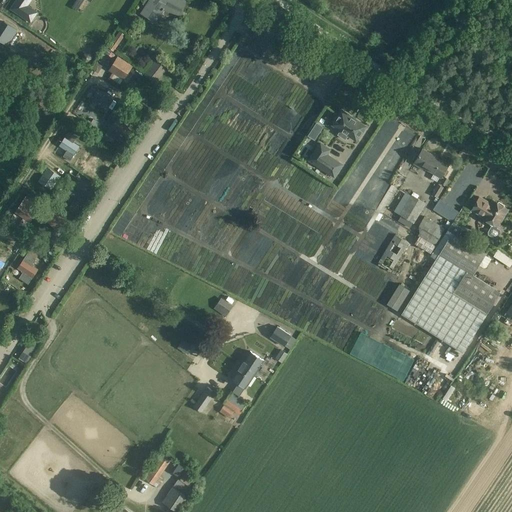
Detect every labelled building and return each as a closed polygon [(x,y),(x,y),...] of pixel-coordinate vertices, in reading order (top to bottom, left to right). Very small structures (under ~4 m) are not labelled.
[(31,0),(16,0),(10,10),(30,23),(37,12),(27,5),(31,0)] [(80,0),(77,0),(74,5),(80,9),(84,3),(80,0)] [(187,2),(184,0),(145,0),(143,4),(148,7),(148,8),(160,16),(164,10),(182,16),(187,2)] [(3,21),(0,26),(0,41),(8,46),(17,30),(3,21)] [(125,35),(120,31),(113,41),(118,45),(125,35)] [(85,54),(82,58),(85,62),(90,61),(91,57),(89,54),(85,54)] [(132,67),(118,57),(109,71),(124,80),(132,67)] [(167,69),(156,61),(145,75),(157,83),(167,69)] [(97,63),(92,69),(98,73),(102,66),(97,63)] [(98,89),(91,99),(106,109),(113,98),(98,89)] [(87,103),(83,115),(93,119),(97,107),(87,103)] [(365,127),(341,111),(332,125),(340,131),(338,135),(345,139),(348,136),(356,141),(365,127)] [(131,128),(117,118),(111,127),(106,135),(114,140),(119,133),(125,137),(131,128)] [(94,119),(90,124),(100,131),(104,125),(94,119)] [(309,135),(316,139),(325,125),(318,121),(309,135)] [(65,137),(59,145),(67,150),(63,156),(70,161),(79,146),(65,137)] [(331,149),(320,142),(308,160),(334,177),(343,164),(327,154),(331,149)] [(98,150),(87,170),(99,176),(110,156),(98,150)] [(448,165),(423,150),(414,164),(422,168),(423,166),(441,177),(448,165)] [(38,179),(52,189),(61,176),(48,166),(38,179)] [(444,176),(441,183),(444,185),(445,185),(447,186),(451,180),(448,179),(447,178),(444,176)] [(443,187),(438,184),(432,194),(438,197),(443,187)] [(71,188),(65,196),(73,202),(69,208),(75,212),(79,206),(80,206),(86,197),(71,188)] [(425,204),(411,195),(400,215),(413,224),(425,204)] [(478,196),(471,209),(482,215),(481,216),(493,223),(488,232),(489,235),(495,238),(498,237),(501,233),(500,230),(497,228),(498,227),(496,226),(507,208),(491,199),(489,202),(478,196)] [(37,204),(26,197),(15,213),(30,222),(36,213),(33,211),(37,204)] [(54,208),(44,219),(60,233),(70,222),(54,208)] [(445,229),(438,225),(424,249),(430,253),(445,229)] [(446,229),(430,256),(435,259),(438,254),(439,254),(471,273),(476,264),(483,268),(486,267),(491,259),(482,253),(483,252),(448,230),(446,229)] [(408,243),(394,235),(379,263),(392,270),(408,243)] [(511,256),(497,248),(493,256),(511,266),(511,264),(511,256)] [(24,260),(18,269),(23,272),(19,278),(29,285),(33,278),(39,269),(32,265),(36,259),(28,253),(24,260)] [(435,259),(402,314),(461,350),(463,352),(500,292),(497,290),(472,275),(463,270),(438,254),(435,259)] [(401,282),(388,304),(399,310),(412,289),(401,282)] [(233,306),(222,298),(214,308),(226,316),(233,306)] [(277,327),(270,337),(284,346),(284,345),(289,349),(296,339),(290,336),(277,327)] [(361,332),(351,354),(403,378),(404,375),(375,361),(376,360),(360,353),(364,345),(367,347),(375,351),(375,352),(395,361),(398,355),(407,359),(409,355),(361,332)] [(19,358),(26,363),(40,342),(33,337),(24,350),(26,351),(21,359),(19,358)] [(192,347),(183,341),(178,348),(188,354),(192,347)] [(284,361),(289,353),(282,348),(277,357),(284,361)] [(459,380),(464,383),(484,352),(478,349),(459,380)] [(245,359),(241,364),(248,369),(247,371),(254,376),(264,361),(250,351),(249,353),(247,353),(244,357),(245,359)] [(233,377),(232,379),(241,385),(246,388),(254,376),(247,371),(248,369),(241,364),(236,372),(234,371),(232,376),(233,377)] [(207,387),(194,406),(202,412),(215,393),(207,387)] [(247,403),(231,392),(223,404),(239,414),(247,403)] [(234,412),(224,404),(219,412),(229,418),(229,419),(234,412)] [(170,462),(159,454),(143,478),(158,488),(164,480),(160,477),(170,462)] [(182,476),(187,467),(179,463),(175,471),(182,476)] [(195,479),(186,472),(180,480),(179,479),(162,502),(175,511),(174,511),(180,511),(195,490),(190,486),(195,479)]
